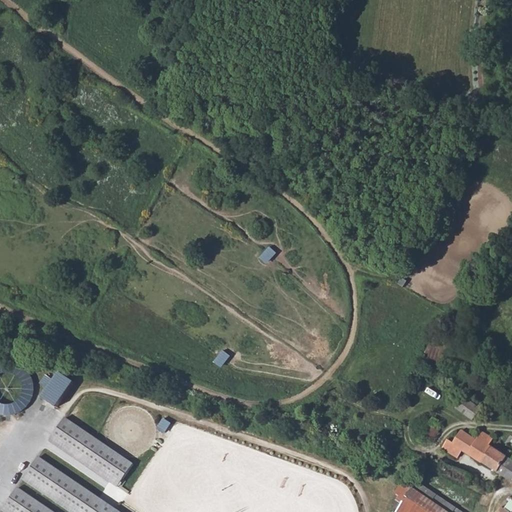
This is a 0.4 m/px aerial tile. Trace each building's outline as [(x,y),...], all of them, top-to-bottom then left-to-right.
[(0,413),(9,415),(16,414),(27,407),(32,396),(34,390),(33,380),(30,375),(27,370),(18,364),(7,362),(1,363),(0,363),(0,413)] [(462,394),(455,406),(472,419),(479,407),(462,394)] [(65,418),(50,440),(110,481),(125,459),(65,418)] [(427,424),(420,435),(430,440),(437,429),(427,424)] [(492,438),(482,431),(477,438),(453,426),(442,446),(457,455),(462,448),(497,470),(506,455),(488,444),(492,438)] [(511,459),(506,455),(497,470),(503,474),(511,460),(511,459)] [(88,511),(98,498),(38,457),(23,480),(69,511),(88,511)] [(133,464),(125,459),(110,481),(118,487),(133,464)] [(511,460),(503,474),(511,479),(511,460)] [(465,511),(416,479),(410,486),(449,511),(465,511)] [(449,511),(410,486),(394,510),(396,511),(449,511)] [(52,511),(18,488),(2,510),(4,511),(52,511)] [(112,511),(115,509),(98,498),(88,511),(112,511)]
